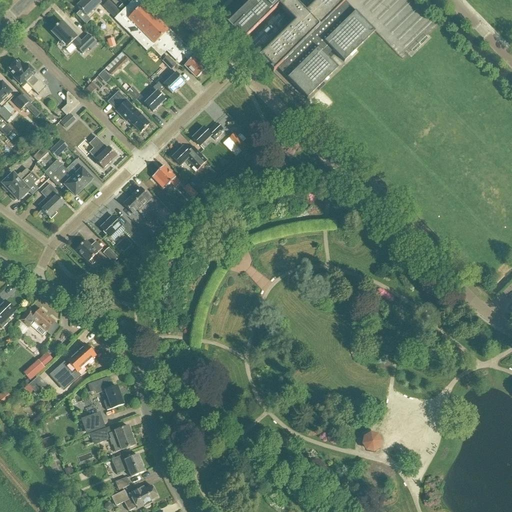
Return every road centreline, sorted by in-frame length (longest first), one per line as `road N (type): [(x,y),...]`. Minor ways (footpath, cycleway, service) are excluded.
road 1 (unclassified): [(487,314),(237,66)]
road 2 (residential): [(149,362),(330,511)]
road 3 (residential): [(141,161),(5,22)]
road 4 (residential): [(191,511),(148,415),(140,382),(149,362)]
road 5 (residential): [(149,362),(34,282)]
road 6 (residential): [(141,161),(237,66)]
road 7 (residential): [(52,246),(141,161)]
